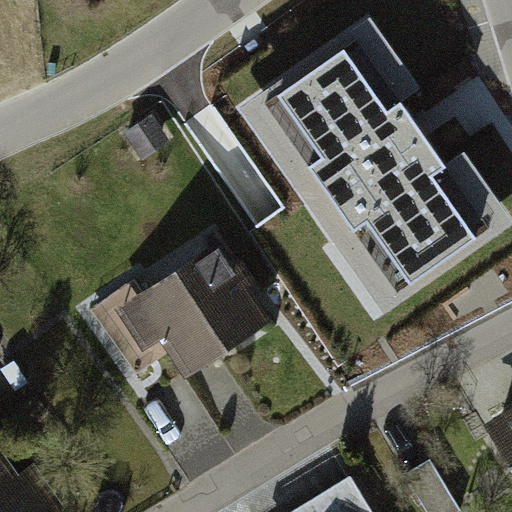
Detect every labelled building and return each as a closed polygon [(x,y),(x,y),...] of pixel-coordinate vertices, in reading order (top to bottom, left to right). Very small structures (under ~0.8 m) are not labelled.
[(496,226),(359,34),(268,98),(404,291),(496,226)] [(224,245),(142,297),(190,372),(271,320),(224,245)] [(511,412),(495,423),(511,450),(511,412)] [(0,511),(55,511),(0,430),(0,511)] [(372,511),(352,478),(295,511),(372,511)]
